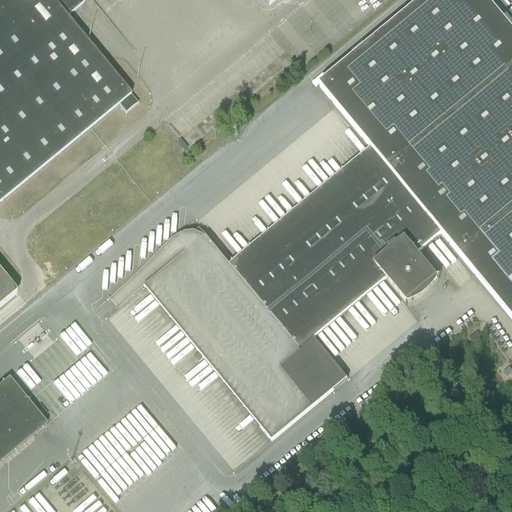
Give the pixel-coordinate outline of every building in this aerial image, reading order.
[(0,0),(0,307),(16,295),(0,275),(0,203),(118,106),(125,115),(137,105),(66,18),(87,0),(263,0),(269,6),(275,0),(0,0)] [(143,286),(144,288),(233,397),(271,443),(347,380),(314,340),(386,280),(406,304),(437,279),(417,255),(441,235),(511,321),(511,33),(484,0),(425,0),(319,88),(370,149),(229,265),(205,237),(165,270),(159,272),(145,281),(142,285),(143,286)] [(237,66),(253,88),(284,65),(268,43),(237,66)] [(199,99),(176,119),(195,141),(218,122),(199,99)] [(0,463),(46,426),(8,380),(0,386),(0,463)] [(118,501),(155,476),(155,470),(163,465),(150,465),(145,458),(132,459),(132,465),(127,469),(129,473),(123,473),(118,476),(114,476),(110,479),(111,483),(104,483),(102,484),(104,487),(107,485),(112,485),(112,489),(103,489),(111,501),(118,501)]
